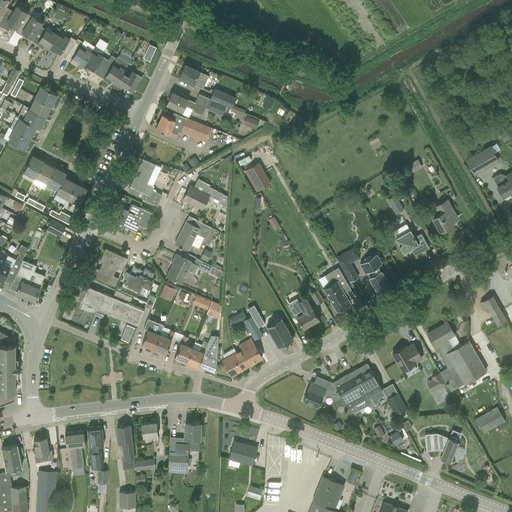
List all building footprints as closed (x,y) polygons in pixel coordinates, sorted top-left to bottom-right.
[(10,1),(7,0),(0,0),(0,10),(4,13),(1,18),(1,19),(8,8),(7,6),(10,1)] [(17,29),(21,22),(27,13),(28,12),(17,5),(14,11),(8,8),(1,19),(2,19),(5,13),(10,16),(5,24),(10,28),(12,25),(17,29)] [(32,16),(27,13),(21,22),(26,25),(20,34),(25,38),(27,35),(32,39),(40,25),(43,22),(32,15),(32,16)] [(44,45),(49,48),(59,32),(60,29),(57,27),(55,28),(53,30),(53,31),(47,27),(46,29),(40,25),(32,39),(31,40),(37,44),(37,43),(43,47),(44,45)] [(122,35),(118,30),(113,35),(118,39),(122,35)] [(65,58),(76,41),(77,40),(70,36),(69,39),(65,36),(65,35),(59,32),(49,48),(55,52),(56,50),(60,52),(59,54),(65,58)] [(78,62),(82,65),(96,45),(95,45),(94,46),(84,40),(81,44),(76,41),(65,58),(70,61),(71,61),(77,64),(78,62)] [(153,54),(156,47),(150,44),(147,50),(148,52),(153,54)] [(93,71),(98,75),(108,59),(101,55),(104,50),(96,45),(82,65),(88,69),(90,67),(94,70),(93,71)] [(125,69),(126,67),(129,62),(118,55),(116,58),(111,54),(108,59),(98,75),(104,79),(104,78),(110,82),(111,80),(116,83),(125,69)] [(203,88),(205,84),(209,75),(185,64),(179,77),(203,88)] [(126,67),(125,69),(116,83),(122,87),(123,85),(125,86),(124,88),(132,93),(139,82),(133,79),(137,73),(126,67)] [(6,81),(12,84),(18,73),(12,70),(6,81)] [(26,87),(28,83),(19,78),(15,86),(19,88),(20,87),(25,89),(26,87)] [(1,91),(3,92),(7,94),(12,84),(6,81),(4,84),(5,85),(1,91)] [(51,105),(57,93),(42,85),(36,97),(51,105)] [(15,96),(19,88),(15,86),(11,94),(15,96)] [(214,87),(210,97),(212,98),(226,104),(232,107),(236,96),(214,87)] [(167,104),(176,108),(183,111),(186,106),(195,110),(194,111),(202,115),(206,107),(189,99),(172,92),(167,104)] [(262,105),(271,108),(275,96),(266,93),(262,105)] [(46,116),(51,105),(36,97),(30,108),(46,116)] [(222,114),(226,104),(212,98),(209,108),(222,114)] [(9,101),(5,99),(1,107),(5,109),(9,101)] [(24,119),(36,126),(40,128),(46,116),(30,108),(25,105),(23,109),(23,111),(27,113),(24,119)] [(3,111),(2,112),(0,115),(0,120),(5,123),(10,114),(5,112),(3,111)] [(176,120),(163,114),(156,129),(176,138),(179,131),(172,127),(176,120)] [(248,116),(244,124),(256,128),(259,121),(248,116)] [(30,137),(36,126),(24,119),(20,118),(14,129),(30,137)] [(206,140),(211,128),(186,118),(181,130),(206,140)] [(24,148),(30,137),(14,129),(8,140),(24,148)] [(511,137),(511,134),(509,129),(500,134),(505,142),(511,137)] [(475,174),(498,160),(490,145),(466,159),(475,174)] [(35,177),(43,161),(32,155),(24,171),(24,172),(35,177)] [(199,163),(195,156),(188,160),(192,168),(199,163)] [(161,167),(142,158),(140,163),(143,164),(133,187),(143,192),(145,193),(143,198),(157,205),(162,195),(152,190),(154,186),(153,185),(147,182),(151,173),(157,176),(161,167)] [(409,164),(413,172),(422,167),(418,159),(409,164)] [(55,167),(43,161),(35,177),(32,182),(44,188),(46,183),(55,167)] [(255,190),(270,183),(260,161),(245,167),(255,190)] [(181,165),(185,171),(190,168),(187,162),(181,165)] [(56,192),(64,176),(66,173),(55,167),(46,183),(58,189),(56,192)] [(497,187),(503,197),(509,193),(511,197),(511,170),(505,175),(500,173),(493,177),(498,186),(497,187)] [(76,182),(64,176),(56,192),(67,198),(76,182)] [(198,178),(194,186),(190,184),(183,199),(202,209),(209,195),(219,200),(218,202),(227,207),(228,196),(209,186),(210,185),(198,178)] [(87,188),(76,182),(67,198),(79,204),(87,188)] [(15,196),(23,200),(25,196),(20,193),(18,191),(15,196)] [(35,206),(37,201),(29,197),(27,202),(35,206)] [(404,209),(399,200),(390,205),(395,214),(404,209)] [(434,217),(441,231),(454,224),(451,219),(457,216),(448,200),(436,206),(440,214),(434,217)] [(19,210),(22,205),(15,201),(12,207),(19,210)] [(45,205),(37,201),(35,206),(42,210),(45,205)] [(124,207),(117,222),(132,228),(132,227),(136,228),(135,230),(136,230),(139,223),(147,227),(153,213),(132,202),(128,210),(124,207)] [(324,210),(322,208),(313,213),(317,221),(327,216),(326,214),(329,213),(327,209),(324,210)] [(57,218),(59,213),(52,209),(49,214),(57,218)] [(72,217),(63,212),(61,211),(59,213),(57,218),(69,224),(72,217)] [(208,225),(189,215),(181,231),(182,232),(181,234),(179,234),(175,243),(188,250),(191,244),(198,248),(204,237),(206,238),(211,227),(208,225)] [(13,225),(16,219),(10,216),(7,222),(13,225)] [(65,226),(51,219),(46,229),(61,236),(65,226)] [(396,238),(404,252),(411,249),(413,252),(420,248),(422,252),(429,247),(421,233),(415,237),(411,230),(396,238)] [(16,259),(7,255),(7,254),(0,251),(0,278),(3,280),(10,266),(18,270),(22,259),(27,248),(21,244),(17,251),(19,253),(16,259)] [(350,263),(359,257),(353,247),(342,253),(348,264),(349,263),(349,264),(350,263)] [(119,278),(113,275),(117,266),(122,269),(127,258),(105,248),(100,261),(103,262),(99,269),(97,268),(93,276),(115,286),(119,278)] [(200,258),(207,261),(212,252),(205,249),(200,258)] [(382,264),(379,258),(376,253),(360,262),(366,273),(370,271),(372,275),(369,276),(378,292),(389,285),(379,266),(382,264)] [(191,262),(176,254),(172,262),(173,263),(167,275),(181,282),(191,262)] [(221,270),(196,258),(193,264),(218,276),(221,270)] [(21,281),(17,292),(35,300),(40,288),(45,275),(34,271),(37,265),(27,261),(22,259),(18,270),(16,274),(19,275),(17,279),(21,281)] [(126,271),(124,276),(127,278),(124,284),(139,291),(141,285),(149,289),(154,280),(151,279),(154,273),(145,268),(144,271),(133,266),(130,273),(126,271)] [(323,288),(337,311),(347,305),(351,303),(343,289),(348,286),(350,288),(351,288),(338,267),(325,274),(330,284),(323,288)] [(97,308),(99,304),(103,293),(88,286),(87,287),(75,282),(71,293),(83,298),(82,302),(97,308)] [(165,284),(162,291),(173,295),(176,288),(165,284)] [(116,289),(113,295),(130,302),(132,296),(116,289)] [(310,293),(317,304),(323,300),(317,289),(310,293)] [(191,294),(181,291),(178,299),(189,302),(191,294)] [(104,311),(108,312),(110,313),(138,325),(144,310),(116,298),(103,293),(99,304),(97,308),(96,312),(103,315),(104,311)] [(149,295),(145,305),(152,308),(156,297),(149,295)] [(196,295),(192,304),(207,310),(210,301),(196,295)] [(506,320),(493,296),(480,303),(481,303),(484,309),(488,306),(498,324),(497,324),(497,325),(506,320)] [(306,297),(299,301),(297,298),(289,303),(289,306),(296,318),(297,317),(303,327),(305,327),(306,328),(311,325),(310,324),(319,318),(316,313),(319,312),(316,307),(313,309),(306,297)] [(211,300),(206,313),(219,319),(221,311),(220,304),(211,300)] [(247,308),(252,315),(258,327),(265,323),(254,305),(247,308)] [(247,318),(243,311),(238,314),(240,319),(243,320),(247,318)] [(243,320),(255,339),(263,335),(258,327),(252,315),(243,320)] [(281,318),(267,326),(279,347),(293,339),(281,318)] [(142,343),(154,348),(160,333),(153,331),(156,324),(151,322),(142,343)] [(455,334),(448,322),(427,333),(434,346),(435,345),(447,367),(439,371),(451,391),(487,371),(469,341),(454,349),(448,338),(455,334)] [(154,348),(166,353),(175,331),(170,329),(167,336),(160,333),(154,348)] [(0,344),(11,344),(11,337),(2,332),(0,330),(0,344)] [(130,336),(123,333),(121,339),(128,342),(130,336)] [(175,357),(186,362),(193,347),(186,344),(189,337),(184,335),(175,357)] [(200,350),(193,347),(186,362),(198,367),(204,352),(217,357),(217,346),(218,335),(210,335),(208,342),(204,341),(200,350)] [(244,357),(249,365),(262,357),(251,338),(238,345),(241,350),(238,351),(242,358),(244,357)] [(422,358),(414,343),(404,349),(403,347),(392,353),(402,371),(416,363),(415,362),(422,358)] [(15,344),(11,344),(0,344),(0,392),(15,392),(15,379),(18,379),(18,358),(15,358),(15,344)] [(242,358),(238,351),(236,352),(225,359),(223,360),(231,375),(249,365),(244,357),(242,358)] [(352,371),(367,397),(374,393),(378,399),(385,395),(367,362),(352,371)] [(370,403),(367,397),(352,371),(333,381),(337,387),(352,414),(359,410),(367,405),(370,403)] [(427,382),(432,391),(446,384),(439,372),(431,376),(433,379),(427,382)] [(326,387),(313,382),(311,381),(303,401),(318,407),(323,395),(325,396),(328,396),(330,395),(334,393),(336,392),(337,387),(333,381),(332,382),(329,381),(326,387)] [(406,409),(397,393),(386,399),(395,415),(406,409)] [(484,432),(505,420),(497,406),(476,418),(484,432)] [(156,421),(142,423),(143,437),(144,437),(144,444),(153,443),(152,436),(158,435),(156,421)] [(170,450),(169,464),(168,471),(180,472),(181,465),(187,465),(189,449),(199,450),(200,439),(201,423),(186,421),(184,442),(176,442),(176,450),(170,450)] [(335,431),(342,427),(339,421),(332,425),(335,431)] [(409,422),(403,425),(406,431),(412,428),(409,422)] [(130,424),(117,426),(119,442),(124,442),(125,451),(124,451),(125,460),(134,459),(130,424)] [(104,445),(102,428),(88,429),(90,446),(92,467),(102,466),(99,446),(104,445)] [(452,428),(449,436),(458,439),(461,431),(452,428)] [(86,446),(84,429),(83,430),(66,432),(65,432),(67,448),(70,448),(73,466),(74,475),(84,474),(83,465),(84,465),(81,446),(86,446)] [(382,429),(375,432),(378,437),(384,434),(382,429)] [(403,440),(398,432),(390,436),(395,445),(403,440)] [(449,437),(448,437),(438,433),(438,432),(425,434),(426,451),(439,450),(439,448),(443,450),(440,457),(450,462),(459,441),(449,437)] [(49,450),(46,437),(34,439),(36,455),(46,453),(47,459),(53,458),(52,449),(49,450)] [(252,465),(257,447),(246,444),(246,446),(243,445),(244,444),(235,442),(235,441),(234,441),(229,458),(252,465)] [(22,466),(17,444),(2,447),(7,472),(0,473),(0,511),(3,511),(2,511),(4,511),(28,510),(26,486),(13,487),(10,476),(22,473),(20,467),(22,466)] [(406,449),(409,454),(415,451),(412,446),(406,449)] [(154,458),(135,461),(136,470),(155,468),(154,458)] [(98,469),(97,483),(108,483),(108,469),(98,469)] [(350,476),(357,478),(360,472),(352,469),(350,476)] [(35,511),(54,511),(57,471),(38,470),(35,511)] [(145,474),(136,475),(137,484),(146,483),(145,474)] [(313,501),(313,502),(335,510),(344,484),(323,476),(313,501)] [(253,486),(250,496),(260,499),(263,489),(253,486)] [(136,507),(136,491),(119,491),(119,507),(136,507)] [(340,511),(335,510),(313,502),(309,511),(340,511)] [(407,511),(408,511),(384,502),(380,511),(407,511)]
